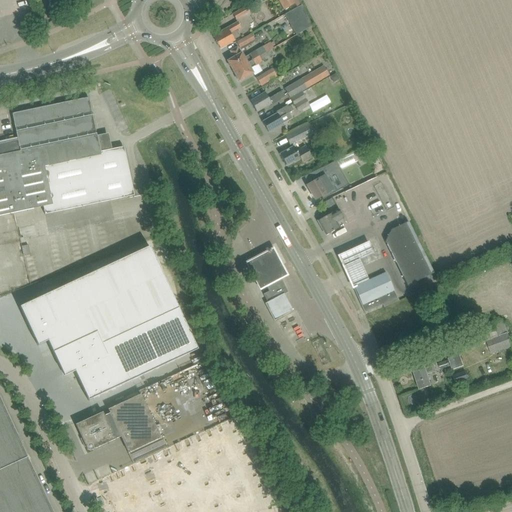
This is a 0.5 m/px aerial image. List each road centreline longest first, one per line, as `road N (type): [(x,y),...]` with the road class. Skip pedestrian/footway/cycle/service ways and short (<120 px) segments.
road 1 (secondary): [(228,131),(349,352)]
road 2 (unknown): [(129,140),(139,198),(132,212),(0,237)]
road 3 (unclassified): [(426,511),(372,356),(349,352)]
road 4 (unclassified): [(83,511),(18,375),(0,359)]
road 5 (secondary): [(349,352),(407,511)]
